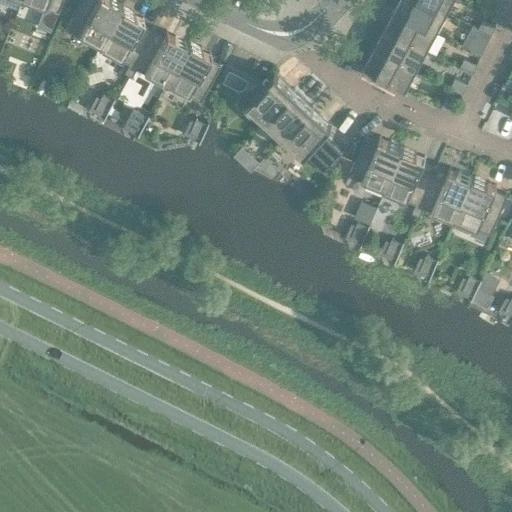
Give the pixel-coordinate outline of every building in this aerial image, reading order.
[(27,0),(57,11),(61,0),(27,0)] [(97,45),(98,46),(121,3),(114,0),(78,0),(64,26),(98,44),(97,45)] [(426,0),(397,0),(394,7),(436,30),(447,11),(426,0)] [(426,0),(447,11),(452,0),(426,0)] [(123,70),(127,72),(152,26),(131,15),(133,12),(121,5),(122,4),(121,3),(98,46),(127,62),(123,70)] [(394,7),(384,26),(426,49),(436,30),(394,7)] [(478,27),(491,34),(495,23),(483,17),(478,27)] [(478,27),(472,25),(462,44),(481,53),(491,34),(478,27)] [(135,66),(164,83),(188,40),(187,40),(187,41),(174,34),(173,38),(152,26),(127,72),(130,74),(135,66)] [(384,26),(373,45),(416,68),(426,49),(384,26)] [(188,40),(164,83),(165,83),(166,82),(199,101),(220,63),(199,51),(201,48),(188,40)] [(416,68),(373,45),(363,65),(405,88),(416,68)] [(459,67),(472,73),(477,63),(464,57),(459,67)] [(229,70),(223,81),(232,86),(237,84),(241,75),(229,70)] [(261,120),(263,121),(294,88),(283,78),(281,79),(275,73),(276,72),(275,71),(244,104),(247,106),(249,104),(264,118),(261,120)] [(450,86),(462,93),(467,82),(454,76),(450,86)] [(279,137),(281,138),(312,105),(301,95),(299,96),(293,90),(294,88),(263,121),(264,122),(266,120),(282,134),(279,137)] [(87,107),(102,115),(101,116),(102,117),(113,96),(112,96),(111,98),(101,92),(99,95),(95,93),(87,107)] [(440,107),(453,113),(458,103),(445,97),(440,107)] [(312,105),(281,138),(282,139),(284,137),(295,147),(293,149),(299,155),(330,122),(319,111),(317,113),(311,107),(312,105)] [(121,123),(136,132),(136,133),(148,113),(147,113),(146,114),(135,109),(133,112),(129,110),(121,123)] [(181,132),(197,139),(197,140),(206,119),(205,119),(205,121),(193,116),(192,120),(187,118),(181,132)] [(383,189),(384,189),(403,145),(389,139),(388,142),(365,133),(345,181),(350,183),(353,175),(384,187),(383,189)] [(326,136),(308,155),(328,173),(342,151),(326,136)] [(412,211),(416,212),(436,164),(414,155),(416,151),(403,146),(404,145),(403,145),(384,189),(415,202),(412,211)] [(423,206),(454,219),(473,174),(472,174),(472,175),(459,170),(458,173),(436,164),(416,212),(420,214),(423,206)] [(473,174),(454,219),(455,219),(456,218),(491,233),(508,193),(485,183),(487,180),(473,174)] [(345,236),(361,242),(360,243),(361,244),(370,222),(369,222),(368,224),(357,219),(356,223),(351,221),(345,236)] [(379,252),(395,259),(394,260),(395,261),(404,239),(403,239),(403,241),(391,236),(390,240),(386,238),(379,252)] [(414,270),(429,276),(429,277),(429,278),(438,257),(438,256),(437,258),(426,253),(424,257),(420,255),(414,270)] [(456,289),(471,296),(471,298),(481,277),(480,279),(469,273),(467,277),(463,275),(456,289)] [(498,309),(511,316),(511,294),(510,297),(506,295),(498,309)]
